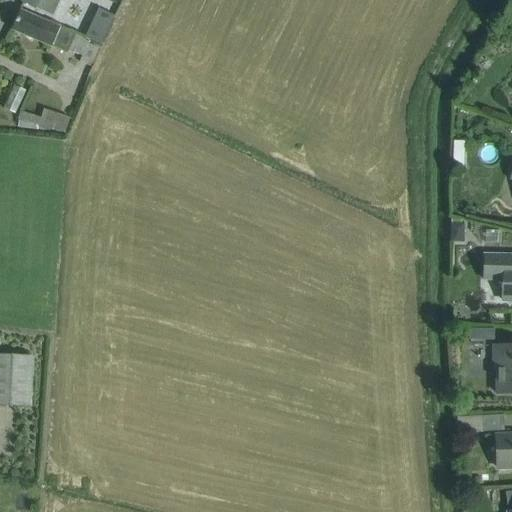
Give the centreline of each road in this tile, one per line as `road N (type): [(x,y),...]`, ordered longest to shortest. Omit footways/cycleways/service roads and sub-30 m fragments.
road 1 (unknown): [(118,217),(363,281),(377,478),(364,487),(68,437),(43,453),(40,511)]
road 2 (unknown): [(232,0),(149,224)]
road 3 (unknown): [(426,0),(389,50),(260,0)]
